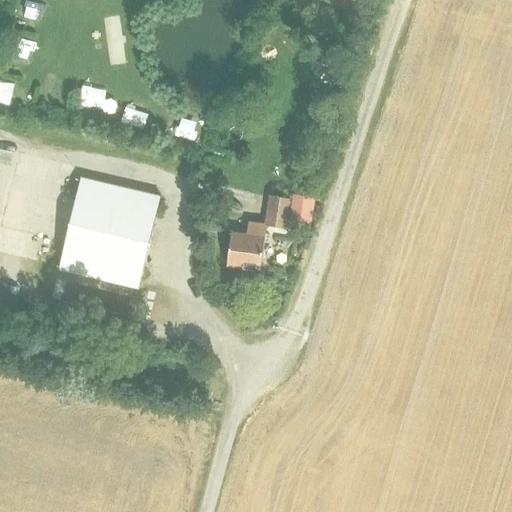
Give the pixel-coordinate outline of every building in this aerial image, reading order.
[(316,50),(311,63),(328,69),(332,55),(316,50)] [(160,196),(79,177),(57,268),(138,288),(160,196)] [(265,223),(265,225),(284,228),(289,195),(269,193),(264,223),(265,223)] [(291,193),(288,218),(310,221),(314,196),(291,193)] [(230,231),(226,265),(259,269),(265,225),(265,223),(264,223),(248,221),(246,233),(230,231)]
